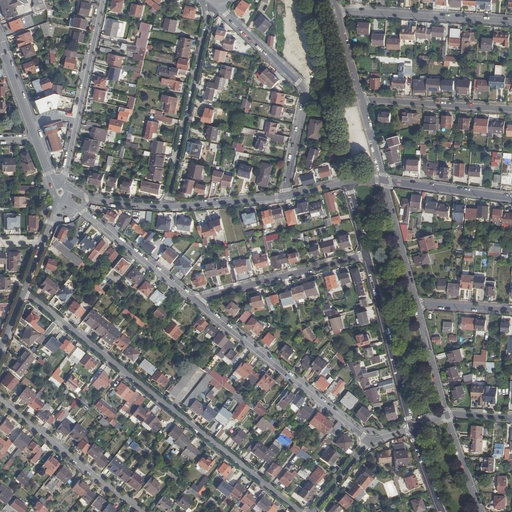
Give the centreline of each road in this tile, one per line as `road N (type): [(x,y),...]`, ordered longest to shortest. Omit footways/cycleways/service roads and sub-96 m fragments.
road 1 (residential): [(300,511),(23,292)]
road 2 (residential): [(215,5),(301,86),(283,197)]
road 3 (residential): [(193,300),(367,439)]
road 4 (residential): [(215,5),(166,206)]
road 5 (residential): [(101,0),(61,184)]
road 6 (residential): [(193,300),(366,255)]
road 7 (residential): [(366,255),(410,427)]
road 8 (residential): [(335,10),(511,21)]
road 9 (residential): [(0,401),(136,511)]
road 10 (residential): [(360,100),(511,110)]
road 11 (residential): [(84,211),(193,300)]
road 12 (residential): [(511,198),(384,180)]
road 13 (residential): [(416,304),(384,180)]
